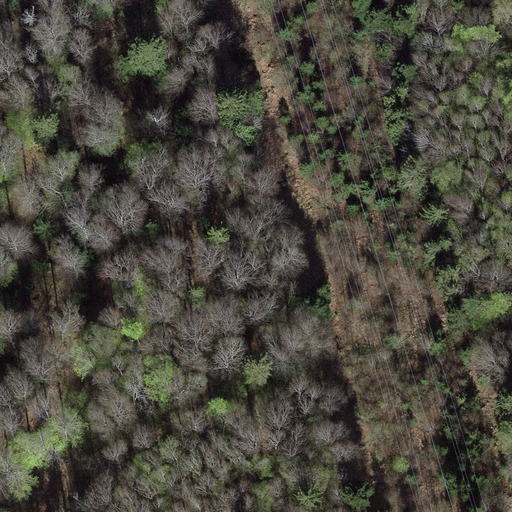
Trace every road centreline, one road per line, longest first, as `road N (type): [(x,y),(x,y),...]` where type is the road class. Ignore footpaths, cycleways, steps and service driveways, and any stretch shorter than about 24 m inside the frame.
road 1 (track): [(78,461),(235,405),(392,373),(511,328)]
road 2 (track): [(0,106),(187,0)]
road 3 (track): [(44,511),(78,461),(0,503)]
